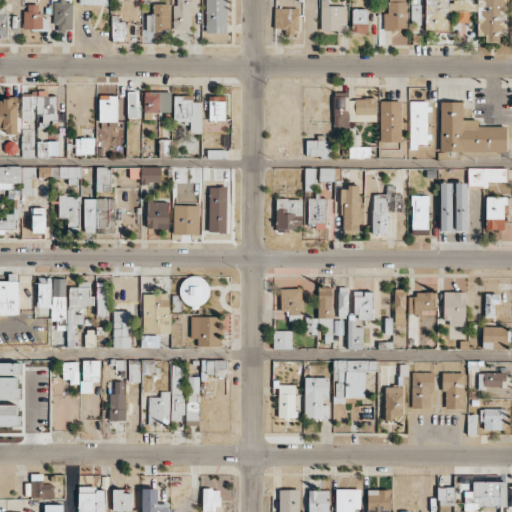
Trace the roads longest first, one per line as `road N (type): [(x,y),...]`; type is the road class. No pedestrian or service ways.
road 1 (residential): [(0,65),(511,68)]
road 2 (residential): [(250,511),(253,0)]
road 3 (residential): [(0,257),(511,259)]
road 4 (residential): [(0,454),(511,455)]
